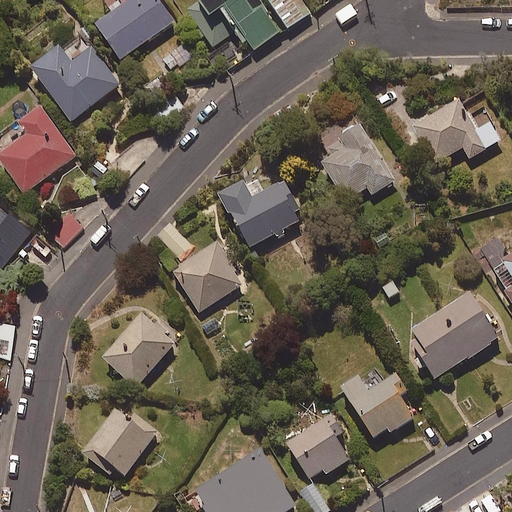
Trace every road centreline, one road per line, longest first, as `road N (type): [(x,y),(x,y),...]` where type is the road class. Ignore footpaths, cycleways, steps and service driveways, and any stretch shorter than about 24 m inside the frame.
road 1 (residential): [(328,41),(239,105),(52,322),(21,511)]
road 2 (residential): [(511,33),(328,41)]
road 3 (residential): [(394,511),(511,436)]
